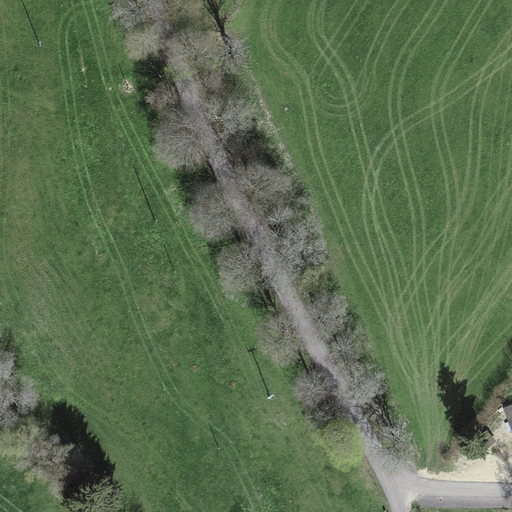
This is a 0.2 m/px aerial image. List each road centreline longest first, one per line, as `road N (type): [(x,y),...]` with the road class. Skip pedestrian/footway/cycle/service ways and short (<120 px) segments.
road 1 (residential): [(392,485),(237,206),(153,0)]
road 2 (residential): [(511,492),(392,485)]
